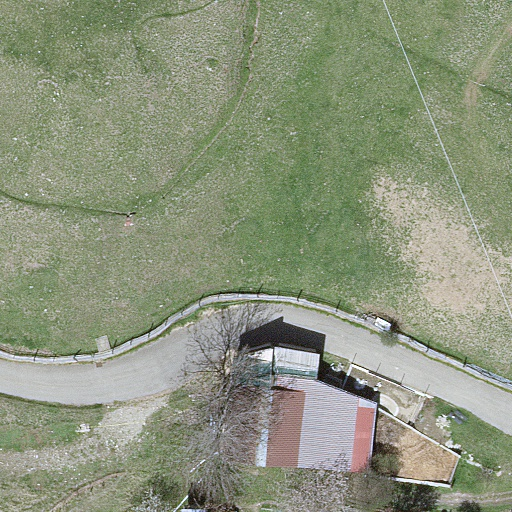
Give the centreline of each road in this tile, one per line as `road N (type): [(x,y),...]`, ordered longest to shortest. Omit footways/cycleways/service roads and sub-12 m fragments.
road 1 (unclassified): [(0,376),(50,386),(105,384),(221,331),(278,322),(397,362),(511,415)]
road 2 (track): [(379,498),(511,492)]
